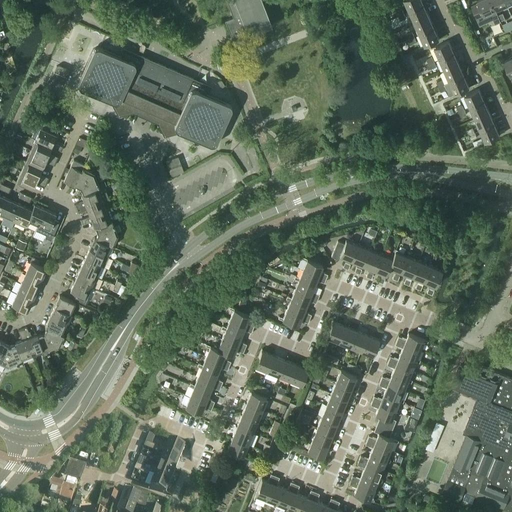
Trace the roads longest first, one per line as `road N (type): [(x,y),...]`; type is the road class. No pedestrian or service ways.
road 1 (residential): [(398,309),(328,281),(300,349),(258,333),(213,444),(156,421),(143,424),(120,479),(98,476)]
road 2 (tertiary): [(145,302),(227,224),(351,177),(400,171)]
road 3 (residential): [(0,315),(15,323),(36,315),(77,231),(69,209),(44,197),(85,111)]
road 4 (residential): [(278,464),(331,484),(398,309)]
road 5 (tertiary): [(33,441),(65,429),(79,412),(145,302)]
road 6 (tertiary): [(145,302),(63,413),(24,426)]
road 7 (residential): [(437,0),(510,132)]
